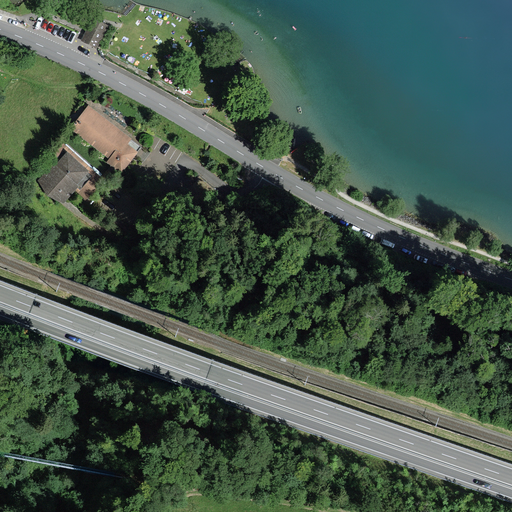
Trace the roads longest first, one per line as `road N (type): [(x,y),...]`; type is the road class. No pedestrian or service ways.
road 1 (primary): [(0,27),(136,91),(328,203),(511,269)]
road 2 (trunk): [(511,478),(0,294)]
road 3 (trunk): [(0,309),(511,493)]
